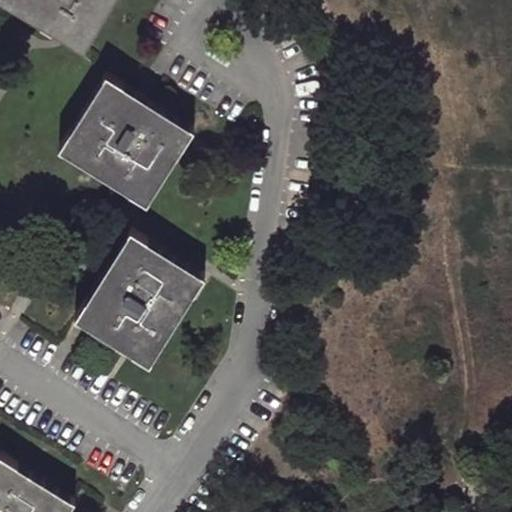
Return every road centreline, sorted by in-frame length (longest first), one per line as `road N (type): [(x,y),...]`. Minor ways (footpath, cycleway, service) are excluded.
road 1 (residential): [(180,472),(247,359),(279,117),(271,58),(232,0)]
road 2 (residential): [(180,472),(0,365)]
